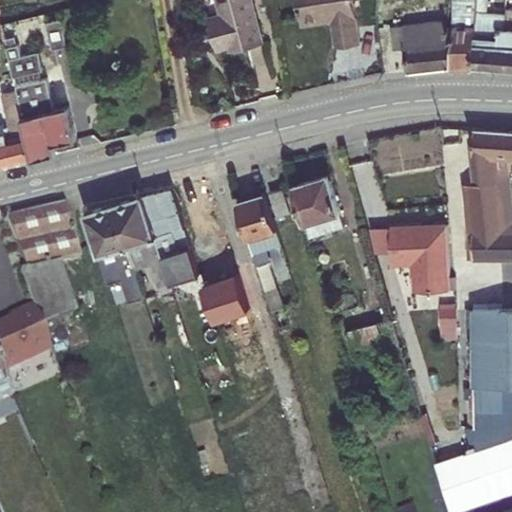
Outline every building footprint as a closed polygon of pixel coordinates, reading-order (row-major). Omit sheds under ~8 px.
[(219,48),(231,44),(232,48),(263,39),(252,0),(218,0),(219,4),(223,3),(226,11),(222,13),(210,16),(219,48)] [(341,45),(361,42),(355,0),(299,0),(302,19),(337,15),(341,45)] [(456,0),(455,26),(453,66),(473,67),(477,0),(456,0)] [(477,0),(473,67),(506,69),(506,46),(501,46),(501,28),(507,28),(507,13),(488,12),(488,0),(477,0)] [(506,46),(506,69),(511,69),(511,9),(507,9),(507,13),(507,28),(501,28),(501,46),(506,46)] [(303,24),(333,20),(336,46),(341,45),(337,15),(302,19),(303,24)] [(48,21),(52,48),(67,45),(63,18),(48,21)] [(407,48),(409,71),(453,66),(455,26),(447,26),(447,18),(405,24),(408,48),(407,48)] [(392,26),(395,49),(407,48),(408,48),(405,24),(392,26)] [(8,47),(15,76),(44,69),(40,51),(22,55),(20,44),(8,47)] [(0,166),(35,158),(24,116),(18,90),(4,93),(11,126),(6,127),(5,123),(0,124),(0,166)] [(24,116),(35,158),(58,153),(55,143),(78,138),(71,105),(24,116)] [(473,228),(474,257),(511,257),(511,229),(504,230),(497,155),(511,155),(511,129),(475,128),(473,153),(475,181),(466,182),(473,228)] [(329,172),(312,177),(314,183),(331,178),(329,172)] [(312,177),(294,183),(310,236),(345,225),(331,178),(314,183),(312,177)] [(183,265),(196,261),(173,187),(144,194),(162,254),(178,249),(183,265)] [(284,187),(271,191),(278,215),(290,211),(284,187)] [(267,191),(239,200),(254,250),(273,310),(283,307),(265,247),(282,242),(267,191)] [(162,254),(144,194),(115,203),(135,268),(151,263),(156,280),(169,276),(162,254)] [(135,268),(115,203),(87,211),(110,283),(127,278),(135,302),(136,301),(145,298),(135,268)] [(57,263),(80,259),(64,205),(4,219),(25,270),(57,263)] [(456,287),(451,223),(435,224),(435,227),(425,227),(425,224),(395,227),(398,263),(417,262),(418,274),(419,274),(421,290),(456,287)] [(196,261),(183,265),(189,283),(202,279),(196,261)] [(40,323),(75,311),(57,263),(25,270),(19,271),(33,304),(40,323)] [(169,276),(156,280),(160,292),(173,288),(169,276)] [(136,301),(141,316),(150,313),(145,298),(136,301)] [(40,323),(33,304),(7,316),(10,321),(0,325),(0,370),(50,348),(40,323)] [(441,339),(458,339),(459,304),(441,304),(441,339)] [(492,497),(511,491),(511,306),(490,307),(475,307),(476,385),(468,386),(468,396),(476,396),(476,425),(468,426),(478,454),(492,497)] [(53,356),(85,342),(75,311),(40,323),(50,348),(53,356)] [(387,353),(402,349),(394,317),(349,329),(352,345),(384,337),(387,353)] [(112,408),(85,419),(95,442),(122,430),(112,408)] [(478,454),(439,466),(452,511),(492,497),(478,454)]
